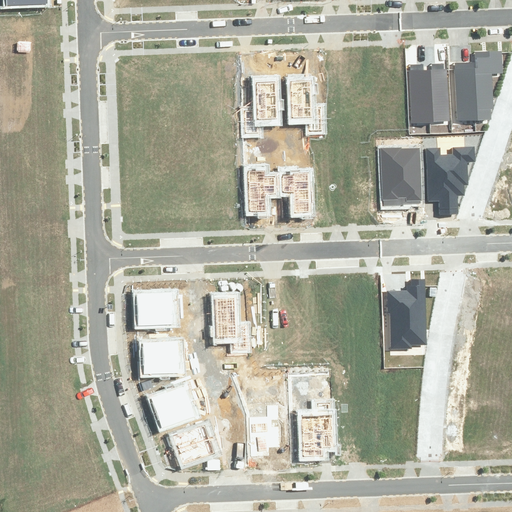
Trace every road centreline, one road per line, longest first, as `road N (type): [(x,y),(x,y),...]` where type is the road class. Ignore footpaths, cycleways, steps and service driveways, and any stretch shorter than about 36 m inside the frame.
road 1 (residential): [(87,33),(511,17)]
road 2 (residential): [(95,259),(458,245)]
road 3 (residential): [(95,259),(100,363),(144,497)]
road 4 (residential): [(458,245),(432,401),(433,486)]
road 5 (residential): [(87,33),(95,259)]
road 6 (residential): [(511,83),(458,245)]
road 7 (residential): [(144,497),(312,490)]
road 8 (residential): [(312,490),(433,486)]
